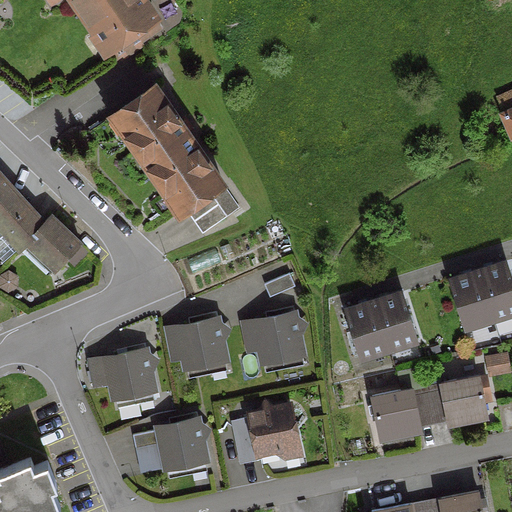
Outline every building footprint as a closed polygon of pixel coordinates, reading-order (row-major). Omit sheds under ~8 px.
[(47,0),(50,4),(55,0),(72,0),(80,12),(98,0),(47,0)] [(98,0),(80,12),(112,59),(158,27),(143,6),(144,2),(143,0),(98,0)] [(219,182),(152,85),(110,115),(177,212),(219,182)] [(503,113),(501,114),(510,135),(511,133),(511,92),(497,99),(503,113)] [(0,211),(18,196),(0,175),(0,211)] [(42,223),(41,222),(18,196),(0,211),(0,230),(17,249),(25,242),(24,242),(42,223)] [(53,269),(78,243),(48,215),(41,222),(42,223),(24,242),(25,242),(53,269)] [(491,318),(511,311),(511,288),(503,261),(475,270),(491,318)] [(463,327),(491,318),(475,270),(447,278),(463,327)] [(292,286),(287,272),(261,283),(267,296),(292,286)] [(13,277),(6,273),(0,276),(0,285),(5,289),(13,285),(13,277)] [(414,340),(399,291),(371,300),(386,349),(414,340)] [(343,309),(359,357),(386,349),(371,300),(343,309)] [(301,353),(292,312),(238,323),(244,350),(256,347),(259,361),(261,361),(263,371),(286,366),(284,356),(301,353)] [(215,317),(174,326),(183,367),(185,367),(187,376),(209,372),(207,362),(224,358),(215,317)] [(152,389),(144,348),(102,356),(111,397),(113,397),(115,407),(137,402),(135,393),(152,389)] [(508,370),(505,354),(490,357),(493,373),(508,370)] [(439,389),(425,392),(431,422),(484,411),(476,374),(438,382),(439,389)] [(378,433),(431,422),(425,392),(410,395),(409,388),(371,396),(378,433)] [(230,427),(237,462),(258,458),(257,453),(295,445),(286,404),(270,407),(264,404),(262,404),(258,410),(248,412),(249,416),(236,419),(237,425),(230,427)] [(133,448),(158,443),(163,467),(165,467),(167,477),(189,472),(187,462),(204,459),(196,418),(154,426),(155,429),(130,434),(133,448)] [(0,511),(15,511),(35,504),(37,511),(43,511),(57,507),(49,486),(54,485),(45,461),(31,466),(28,458),(0,468),(0,511)] [(479,511),(475,490),(422,501),(424,511),(479,511)] [(424,511),(422,501),(370,511),(369,511),(424,511)]
